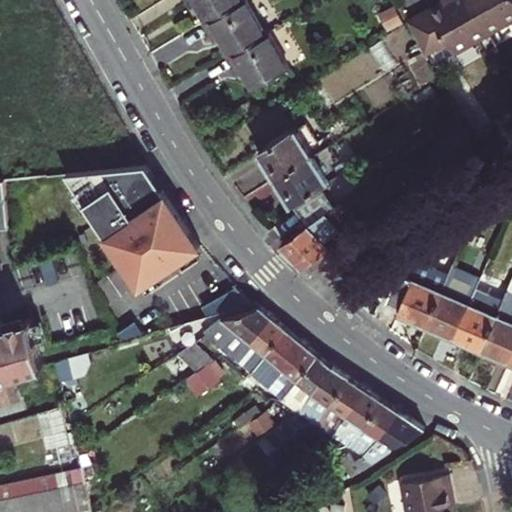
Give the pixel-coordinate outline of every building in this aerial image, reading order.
[(206,19),(240,0),(191,0),(194,5),(198,3),(206,19)] [(220,36),(231,53),(267,32),(248,0),(240,0),(206,19),(206,20),(216,38),(220,36)] [(446,38),(450,45),(485,26),(470,0),(438,0),(406,19),(422,52),(446,38)] [(511,0),(470,0),(485,26),(511,10),(511,0)] [(395,6),(380,13),(388,29),(403,22),(395,6)] [(290,67),(270,31),(267,32),(231,53),(228,55),(239,73),(244,70),(255,88),(290,67)] [(431,79),(419,54),(408,60),(419,84),(431,79)] [(305,120),(258,150),(275,175),(322,147),(305,120)] [(338,174),(322,147),(275,175),(292,202),(322,184),(338,174)] [(202,238),(146,159),(65,169),(144,280),(202,238)] [(397,192),(382,172),(379,174),(335,205),(307,226),(283,242),(303,265),(331,245),(325,238),(355,217),(353,213),(357,210),(358,212),(366,206),(370,211),(397,192)] [(8,194),(6,176),(0,176),(0,223),(11,222),(8,194)] [(322,184),(292,202),(307,226),(335,205),(322,184)] [(507,215),(511,201),(499,197),(494,208),(507,215)] [(54,253),(41,257),(48,280),(60,276),(54,253)] [(425,326),(450,269),(450,267),(418,253),(414,262),(408,260),(402,275),(397,274),(385,304),(399,310),(398,315),(425,326)] [(453,339),(474,290),(478,280),(450,269),(425,326),(453,339)] [(507,362),(511,350),(511,277),(501,301),(480,350),(507,362)] [(206,307),(214,315),(256,303),(239,286),(206,307)] [(453,339),(480,350),(501,301),(474,290),(453,339)] [(204,330),(236,358),(272,316),(260,307),(214,319),(204,330)] [(0,325),(0,376),(17,371),(46,363),(33,316),(0,325)] [(251,370),(288,329),(272,316),(236,358),(251,370)] [(114,333),(117,343),(136,338),(132,322),(114,333)] [(267,384),(303,341),(288,329),(251,370),(267,384)] [(200,365),(206,361),(192,341),(175,352),(189,373),(200,365)] [(267,384),(282,397),(317,353),(303,341),(267,384)] [(302,412),(334,366),(317,353),(282,397),(302,412)] [(57,360),(61,379),(74,375),(70,356),(68,358),(57,360)] [(189,373),(179,380),(190,394),(210,379),(200,365),(189,373)] [(302,412),(319,423),(349,377),(334,366),(302,412)] [(0,413),(27,406),(18,375),(0,380),(0,413)] [(336,435),(367,388),(349,377),(319,423),(336,435)] [(336,435),(349,443),(383,398),(367,388),(336,435)] [(383,434),(400,409),(383,398),(349,443),(362,452),(383,434)] [(249,419),(261,412),(255,403),(243,411),(249,419)] [(60,404),(39,411),(51,463),(72,457),(60,404)] [(261,412),(249,419),(258,431),(272,421),(268,414),(272,411),(269,406),(261,412)] [(356,457),(348,451),(338,457),(350,473),(389,451),(395,442),(425,426),(400,409),(383,434),(362,452),(356,457)] [(289,418),(267,434),(275,446),(293,433),(290,428),(294,425),(289,418)] [(284,446),(272,455),(280,465),(295,455),(290,449),(287,451),(284,446)] [(449,468),(402,476),(408,511),(452,511),(447,485),(452,485),(449,468)] [(75,484),(0,499),(0,511),(63,511),(80,509),(75,484)]
